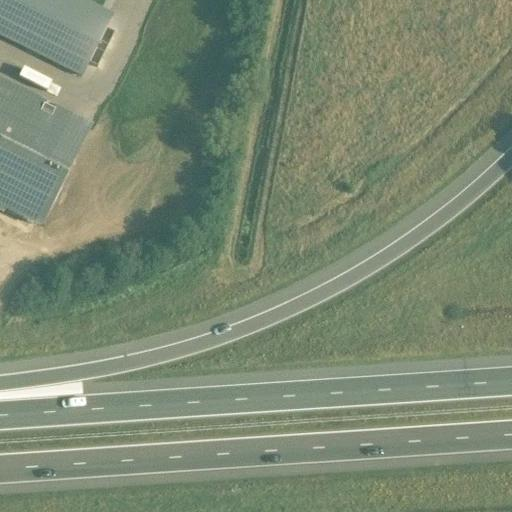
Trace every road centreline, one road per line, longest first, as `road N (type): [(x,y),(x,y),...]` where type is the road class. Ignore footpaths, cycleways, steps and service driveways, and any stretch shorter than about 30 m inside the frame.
road 1 (motorway): [(511,159),(432,228),(309,304),(154,360),(0,384)]
road 2 (motorway): [(511,386),(0,419)]
road 3 (motorway): [(0,466),(511,434)]
